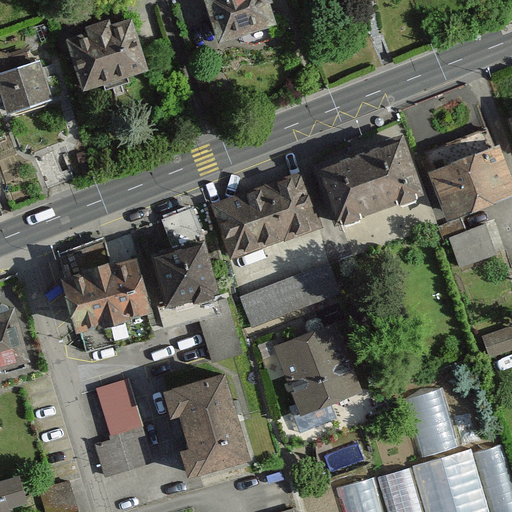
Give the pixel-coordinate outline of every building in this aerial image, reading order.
[(205,0),(219,41),(270,24),(262,0),(205,0)] [(65,37),(82,89),(146,68),(130,16),(111,22),(108,15),(82,23),(85,31),(65,37)] [(0,71),(0,84),(9,110),(48,96),(35,59),(0,71)] [(317,165),(336,220),(422,190),(402,135),(317,165)] [(429,169),(447,215),(511,189),(511,175),(498,141),(429,169)] [(212,201),(232,256),(317,226),(298,171),(212,201)] [(453,232),(465,264),(505,249),(493,218),(453,232)] [(149,247),(164,302),(216,288),(201,233),(149,247)] [(59,273),(75,326),(146,306),(131,252),(59,273)] [(254,329),(342,295),(329,261),(241,296),(254,329)] [(0,362),(24,355),(9,301),(0,303),(0,362)] [(235,308),(205,316),(216,357),(246,348),(235,308)] [(300,414),(360,391),(333,323),(274,346),(300,414)] [(491,357),(511,351),(511,327),(484,336),(491,357)] [(187,473),(248,454),(220,368),(160,388),(168,415),(177,413),(187,444),(179,447),(187,473)] [(106,476),(154,461),(128,379),(98,389),(115,443),(97,448),(106,476)] [(441,383),(401,395),(419,456),(458,444),(441,383)] [(511,511),(511,486),(500,443),(477,449),(494,511),(511,511)] [(411,466),(424,511),(489,511),(471,449),(411,466)] [(424,511),(411,466),(381,474),(391,511),(424,511)] [(17,473),(0,477),(0,511),(9,511),(7,504),(25,499),(17,473)] [(340,489),(346,511),(383,511),(374,480),(340,489)]
